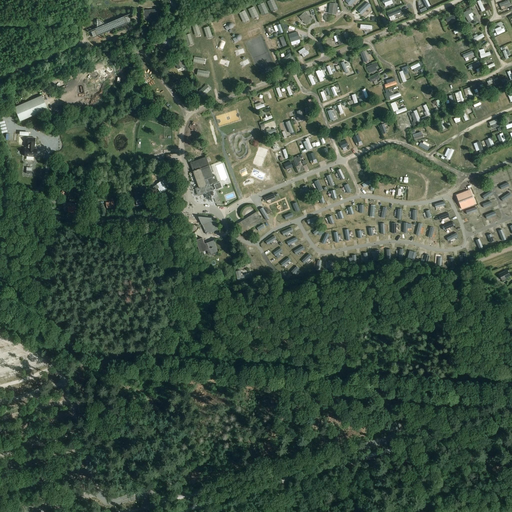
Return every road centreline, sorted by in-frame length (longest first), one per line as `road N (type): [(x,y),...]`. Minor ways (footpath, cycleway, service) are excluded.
road 1 (unclassified): [(0,308),(100,361),(378,385),(399,436)]
road 2 (unclassified): [(0,206),(78,221),(177,212)]
road 3 (tertiary): [(298,511),(284,468),(399,436)]
